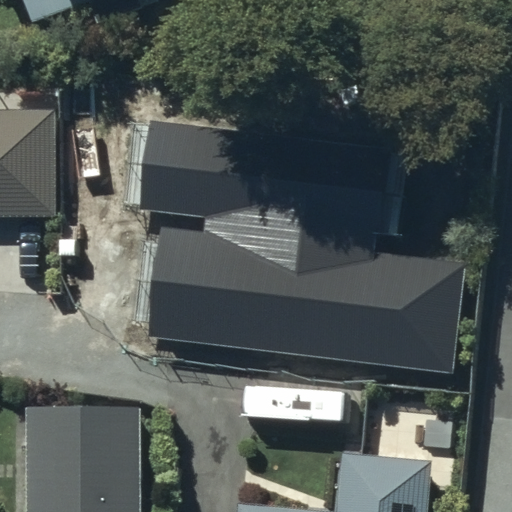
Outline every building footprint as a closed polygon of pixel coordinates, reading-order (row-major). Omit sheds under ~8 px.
[(0,0),(0,14),(23,6),(36,38),(82,20),(83,24),(146,0),(0,0)] [(0,224),(54,224),(54,124),(0,124),(0,224)] [(260,377),(371,389),(367,295),(294,298),(293,287),(366,284),(361,161),(169,165),(169,177),(132,178),(136,286),(175,286),(175,293),(254,289),(260,377)] [(145,511),(145,421),(33,422),(31,511),(145,511)] [(429,511),(433,474),(346,467),(341,511),(429,511)]
